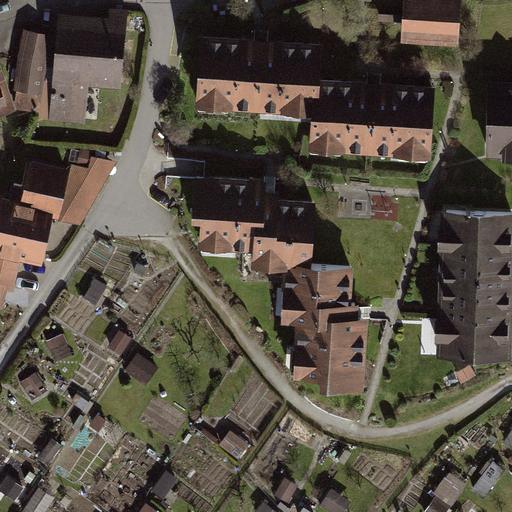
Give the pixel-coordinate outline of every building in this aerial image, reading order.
[(408,0),(407,38),(457,40),(458,0),(408,0)] [(59,20),(52,115),(84,117),(86,80),(121,83),(127,11),(111,10),(110,23),(59,20)] [(39,111),(51,36),(27,32),(15,108),(39,111)] [(318,42),(202,37),(198,105),(315,111),(317,78),(318,42)] [(0,110),(11,107),(0,75),(0,110)] [(435,83),(317,78),(315,111),(313,149),(432,155),(435,83)] [(511,84),(486,83),(483,163),(511,164),(511,84)] [(69,169),(32,160),(22,202),(52,209),(58,211),(69,169)] [(277,180),(201,174),(197,217),(210,218),(208,245),(260,249),(258,263),(290,266),(320,268),(325,200),(276,196),(277,180)] [(22,202),(3,198),(0,211),(0,252),(17,256),(40,262),(52,209),(22,202)] [(441,359),(511,363),(511,212),(451,208),(441,359)] [(0,284),(5,285),(10,286),(17,256),(0,252),(0,284)] [(360,271),(320,268),(290,266),(286,322),(302,323),(298,376),(327,378),(328,386),(366,387),(371,306),(356,305),(360,271)] [(33,511),(44,511),(56,490),(41,482),(27,509),(33,511)]
